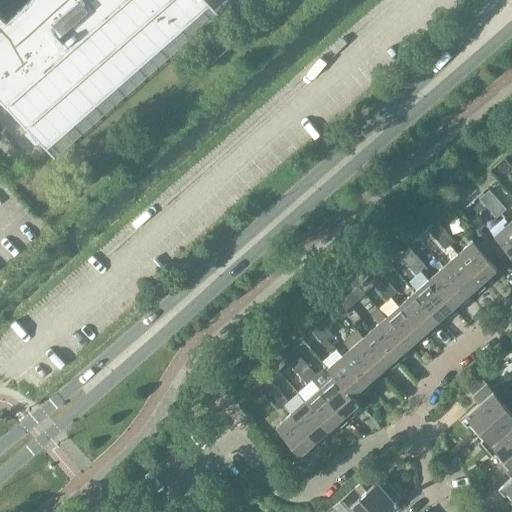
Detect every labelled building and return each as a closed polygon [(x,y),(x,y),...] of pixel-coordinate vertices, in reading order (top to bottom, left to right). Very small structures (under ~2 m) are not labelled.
[(0,0),(0,95),(44,145),(208,1),(207,0),(0,0)] [(480,199),(488,208),(498,200),(489,190),(480,199)] [(498,200),(488,208),(496,218),(506,209),(498,200)] [(470,223),(477,231),(485,225),(478,217),(470,223)] [(428,230),(437,240),(446,231),(438,222),(428,230)] [(496,238),(488,244),(491,246),(497,253),(498,255),(504,262),(511,256),(511,255),(511,225),(509,223),(494,236),(496,238)] [(446,231),(437,240),(445,249),(455,241),(446,231)] [(473,241),(458,254),(485,285),(492,280),(491,278),(492,277),(499,271),(489,260),(497,253),(491,246),(488,244),(484,239),(477,245),(473,241)] [(399,256),(408,265),(417,257),(409,247),(399,256)] [(458,254),(443,267),(469,296),(477,289),(479,291),(481,289),(485,285),(458,254)] [(417,257),(408,265),(416,275),(426,266),(417,257)] [(443,267),(429,280),(456,311),(471,298),(469,296),(443,267)] [(371,281),(379,291),(389,282),(380,273),(371,281)] [(429,280),(414,292),(440,322),(448,315),(450,317),(456,311),(429,280)] [(389,282),(379,291),(387,300),(397,292),(389,282)] [(358,287),(344,299),(351,307),(365,294),(358,287)] [(414,292),(400,305),(428,336),(442,324),(414,292)] [(344,299),(329,312),(336,320),(351,307),(344,299)] [(400,305),(386,318),(412,347),(419,341),(421,342),(428,336),(400,305)] [(379,324),(371,330),(399,362),(405,356),(404,354),(412,347),(386,318),(379,310),(372,316),(379,324)] [(318,328),(313,332),(321,341),(331,333),(327,329),(330,326),(330,325),(336,320),(329,312),(315,325),(318,328)] [(357,329),(350,335),(357,343),(383,373),(390,366),(392,368),(399,362),(371,330),(364,337),(357,329)] [(331,333),(321,341),(330,351),(339,342),(331,333)] [(350,349),(342,356),(370,387),(377,381),(375,379),(383,373),(357,343),(350,335),(343,342),(350,349)] [(290,365),(299,374),(308,366),(300,356),(290,365)] [(342,356),(327,369),(334,376),(354,398),(362,391),(364,393),(370,387),(342,356)] [(308,366),(299,374),(307,384),(317,375),(308,366)] [(317,375),(312,380),(320,389),(348,420),(363,407),(356,399),(356,400),(354,398),(334,376),(327,369),(326,367),(317,375)] [(262,390),(270,399),(280,391),(271,381),(262,390)] [(461,419),(474,434),(506,406),(487,384),(473,396),(480,403),(461,419)] [(320,389),(305,401),(332,431),(339,425),(340,427),(348,420),(320,389)] [(280,391),(270,399),(278,409),(288,401),(280,391)] [(305,401),(291,414),(319,446),(325,440),(324,438),(332,431),(305,401)] [(474,434),(487,449),(511,426),(511,412),(511,411),(511,401),(506,406),(474,434)] [(291,414),(276,427),(302,457),(310,450),(312,452),(319,446),(291,414)] [(511,426),(487,449),(500,463),(511,452),(511,426)] [(511,452),(500,463),(511,476),(511,452)] [(354,489),(333,507),(336,511),(353,511),(355,511),(385,511),(402,498),(383,477),(367,491),(360,483),(354,489)] [(511,477),(498,489),(511,504),(511,503),(511,477)]
